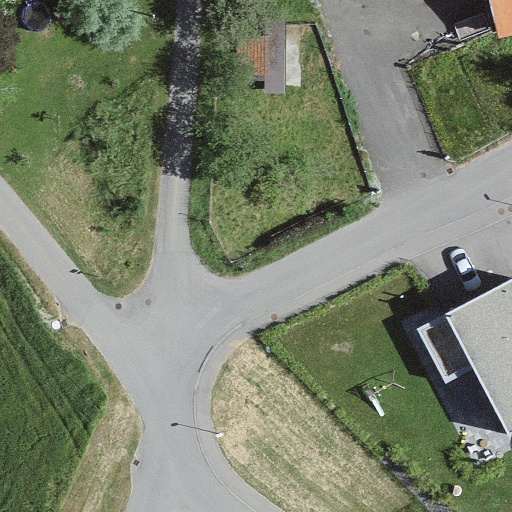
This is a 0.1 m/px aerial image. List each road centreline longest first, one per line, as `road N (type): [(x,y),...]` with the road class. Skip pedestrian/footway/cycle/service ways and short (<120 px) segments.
road 1 (unclassified): [(188,351),(511,161)]
road 2 (residential): [(188,351),(199,0)]
road 3 (unclassified): [(0,202),(20,223),(172,488)]
road 4 (unclassified): [(172,488),(188,351)]
